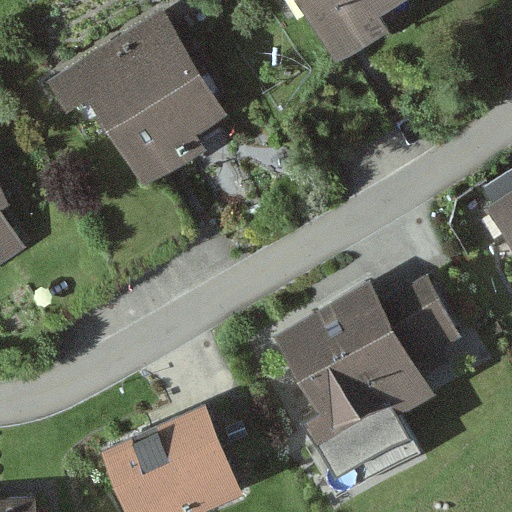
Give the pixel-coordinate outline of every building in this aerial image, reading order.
[(165,0),(156,0),(46,76),(67,107),(94,88),(153,174),(243,113),(165,0)] [(297,0),(337,56),(417,0),(297,0)] [(0,188),(13,180),(0,161),(0,249),(21,236),(0,204),(0,188)] [(511,177),(483,196),(511,239),(511,177)] [(375,264),(269,328),(336,437),(441,374),(422,343),(462,318),(426,260),(387,284),(375,264)] [(203,396),(99,448),(130,511),(178,511),(245,479),(203,396)] [(45,511),(43,480),(0,482),(0,511),(45,511)]
